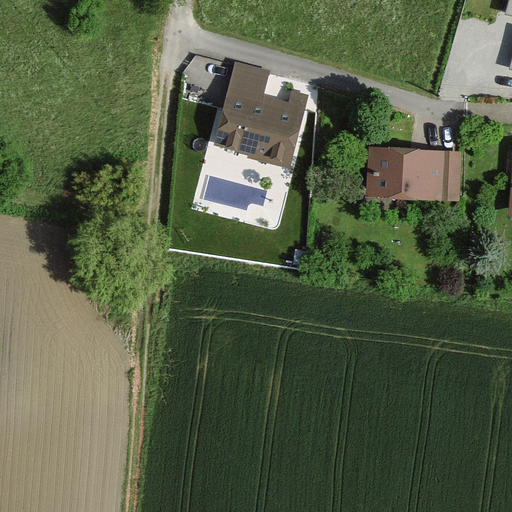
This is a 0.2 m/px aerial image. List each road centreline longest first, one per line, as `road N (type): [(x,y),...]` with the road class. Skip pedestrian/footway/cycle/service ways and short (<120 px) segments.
road 1 (track): [(133,511),(170,63)]
road 2 (residential): [(174,31),(433,109),(465,111)]
